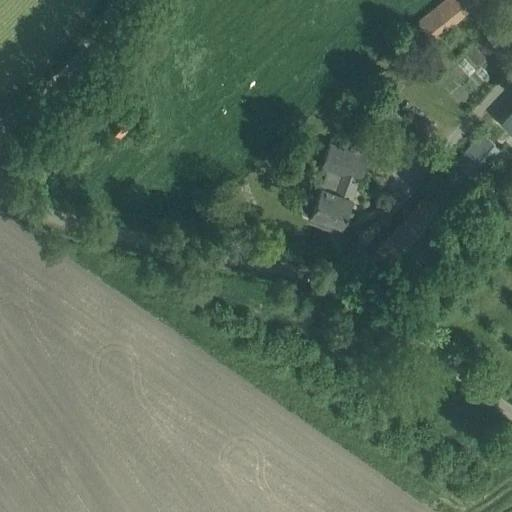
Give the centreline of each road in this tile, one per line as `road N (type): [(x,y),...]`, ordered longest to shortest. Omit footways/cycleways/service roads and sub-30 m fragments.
road 1 (unclassified): [(511,414),(334,285),(88,226),(0,184)]
road 2 (unclassified): [(0,129),(64,81),(124,0)]
